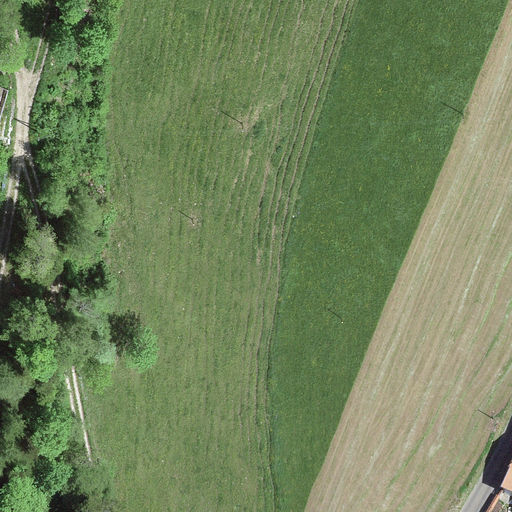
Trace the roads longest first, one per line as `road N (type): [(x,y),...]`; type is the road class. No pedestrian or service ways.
road 1 (track): [(99,511),(3,0)]
road 2 (track): [(55,0),(22,131),(0,270)]
